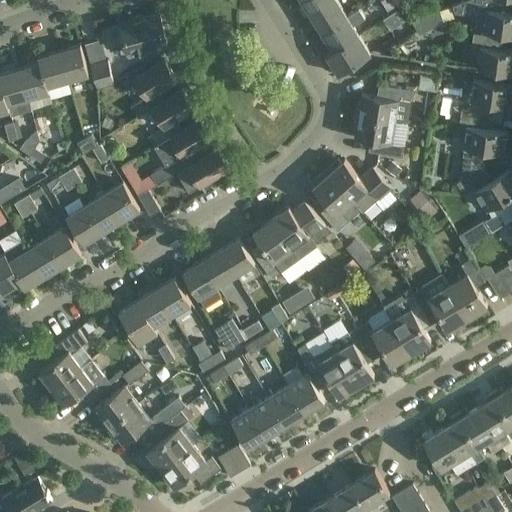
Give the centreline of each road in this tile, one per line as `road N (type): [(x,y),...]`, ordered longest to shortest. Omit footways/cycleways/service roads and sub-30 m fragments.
road 1 (residential): [(0,336),(268,180),(315,139),(326,124),(324,92),(267,0)]
road 2 (residential): [(147,511),(21,418),(0,392)]
road 3 (residential): [(223,511),(381,412)]
road 4 (residential): [(381,412),(511,332)]
